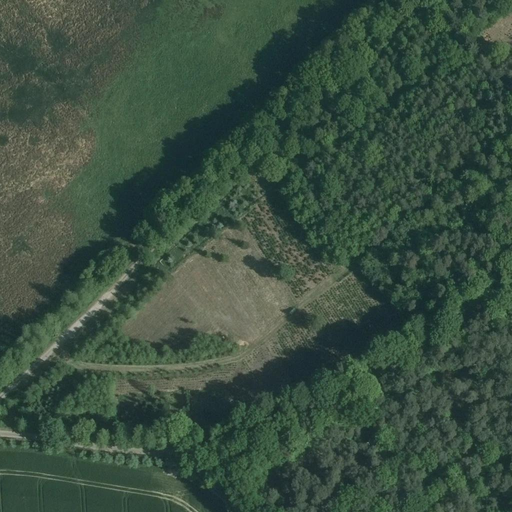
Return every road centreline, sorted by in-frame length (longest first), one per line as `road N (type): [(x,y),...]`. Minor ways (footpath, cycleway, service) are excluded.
road 1 (unclassified): [(411,0),(0,400)]
road 2 (unclassified): [(511,292),(335,399),(207,445),(128,452),(0,435)]
